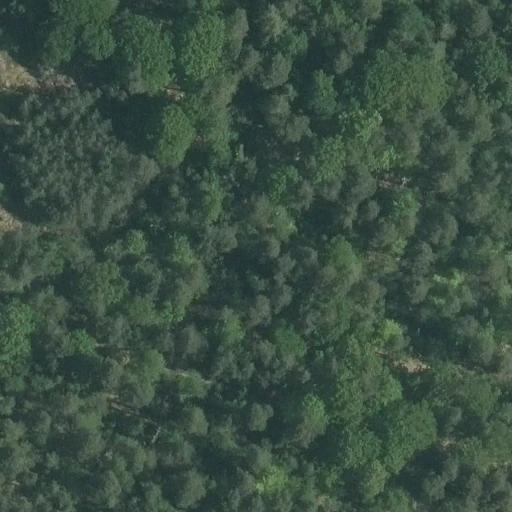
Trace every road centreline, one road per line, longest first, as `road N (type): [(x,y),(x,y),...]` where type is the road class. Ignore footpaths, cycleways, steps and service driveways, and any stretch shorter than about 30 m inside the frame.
road 1 (track): [(511,61),(367,114),(226,213),(101,282),(59,293),(0,276)]
road 2 (track): [(511,470),(0,320)]
road 3 (track): [(352,511),(355,469),(394,415),(428,407),(511,431)]
